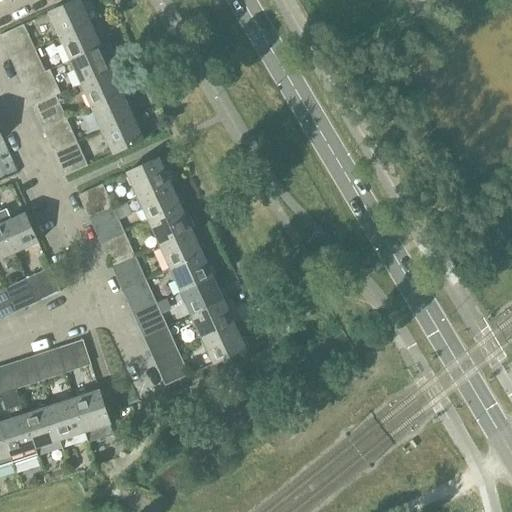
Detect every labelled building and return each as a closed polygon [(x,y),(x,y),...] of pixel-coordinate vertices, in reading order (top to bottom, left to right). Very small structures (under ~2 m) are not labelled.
[(59,38),(90,24),(79,0),(49,14),(59,38)] [(413,0),(416,11),(450,2),(449,0),(413,0)] [(90,24),(59,38),(70,61),(101,47),(90,24)] [(0,37),(6,49),(30,38),(24,26),(0,37)] [(101,47),(70,61),(81,85),(111,71),(120,67),(109,43),(101,47)] [(34,49),(11,60),(16,72),(40,62),(34,49)] [(91,108),(122,94),(111,71),(81,85),(91,108)] [(21,83),(27,96),(50,85),(45,73),(21,83)] [(102,131),(133,117),(122,94),(91,108),(102,131)] [(32,107),(38,119),(61,109),(55,96),(32,107)] [(102,131),(113,155),(143,141),(133,117),(102,131)] [(42,130),(48,142),(72,132),(66,119),(42,130)] [(77,142),(53,153),(59,166),(83,155),(77,142)] [(126,173),(127,174),(137,197),(169,183),(158,159),(126,173)] [(169,183),(137,197),(148,221),(180,207),(169,183)] [(102,185),(78,196),(84,208),(107,197),(102,185)] [(180,207),(148,221),(159,245),(190,231),(180,207)] [(113,209),(89,220),(95,232),(118,221),(113,209)] [(15,254),(37,243),(24,214),(1,224),(15,254)] [(0,260),(15,254),(1,224),(0,224),(0,260)] [(170,269),(201,254),(190,231),(159,245),(170,269)] [(100,244),(106,256),(130,245),(124,233),(100,244)] [(201,254),(170,269),(181,292),(212,278),(201,254)] [(111,267),(116,279),(140,268),(135,256),(111,267)] [(37,303),(49,297),(38,274),(26,279),(37,303)] [(212,278),(181,292),(192,316),(223,302),(212,278)] [(122,291),(127,303),(151,292),(146,280),(122,291)] [(13,313),(26,308),(15,284),(3,289),(13,313)] [(223,302),(192,316),(203,340),(234,326),(223,302)] [(156,303),(132,314),(138,327),(162,316),(156,303)] [(234,326),(203,340),(214,364),(245,350),(234,326)] [(143,338),(149,350),(172,339),(167,327),(143,338)] [(91,365),(83,341),(71,345),(79,369),(91,365)] [(66,373),(58,349),(45,353),(53,378),(66,373)] [(154,362),(159,373),(183,362),(178,351),(154,362)] [(33,357),(20,361),(28,386),(41,382),(33,357)] [(16,390),(8,365),(0,367),(0,383),(3,394),(16,390)] [(38,457),(24,416),(16,390),(3,394),(1,395),(6,411),(9,410),(12,420),(0,423),(0,426),(13,465),(38,457)] [(110,424),(100,391),(74,400),(88,441),(88,444),(114,435),(110,424)] [(88,441),(74,400),(49,408),(63,449),(88,441)] [(24,416),(38,457),(63,449),(49,408),(24,416)] [(0,469),(13,465),(0,426),(0,469)]
